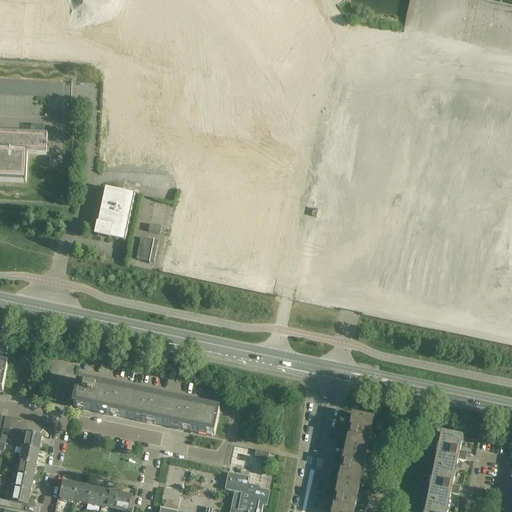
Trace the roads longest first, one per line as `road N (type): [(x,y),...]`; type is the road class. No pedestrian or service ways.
road 1 (unknown): [(307,142),(383,159),(407,43),(363,38),(262,85)]
road 2 (tertiary): [(334,369),(0,299)]
road 3 (tertiary): [(511,407),(334,369)]
road 4 (unknown): [(214,12),(201,57),(203,106),(224,126),(271,134)]
road 5 (residential): [(304,511),(334,369)]
